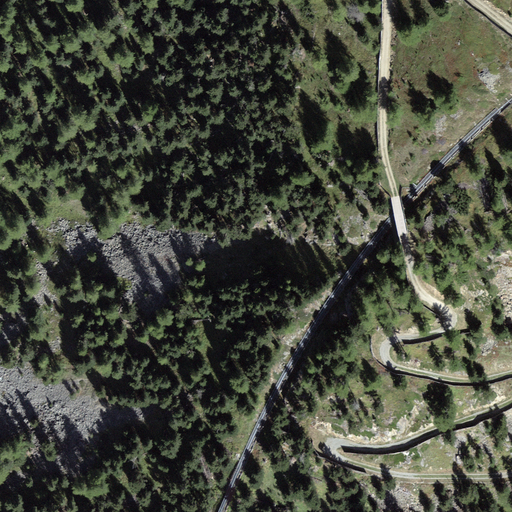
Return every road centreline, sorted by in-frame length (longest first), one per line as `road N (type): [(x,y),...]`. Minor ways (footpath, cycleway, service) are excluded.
road 1 (track): [(387,0),(386,151),(414,284),(453,320),(435,333),(392,341),(386,359),(476,383),(511,374)]
road 2 (track): [(511,401),(399,447),(332,446),(346,462),(411,478),(511,475)]
